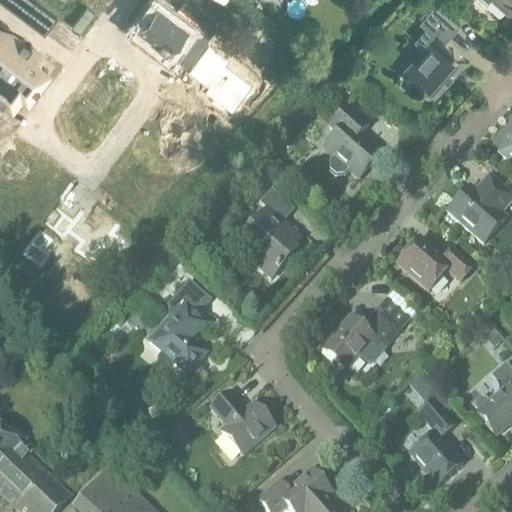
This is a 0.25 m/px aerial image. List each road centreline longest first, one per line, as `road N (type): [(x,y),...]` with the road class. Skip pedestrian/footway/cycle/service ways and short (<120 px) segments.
road 1 (residential): [(511,64),(451,136),(418,154),(383,212),(257,337),(263,373),(395,511)]
road 2 (residential): [(99,32),(27,129),(89,176),(162,79)]
